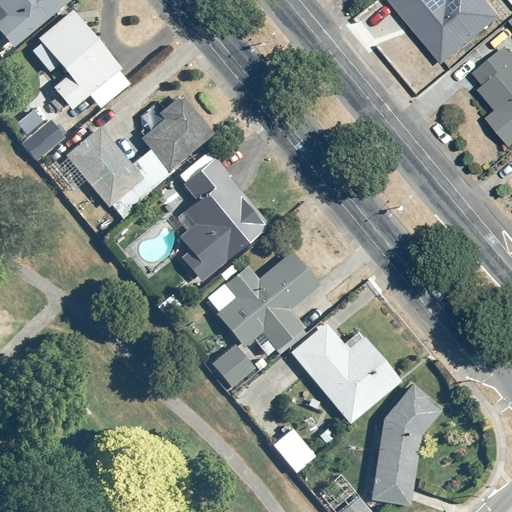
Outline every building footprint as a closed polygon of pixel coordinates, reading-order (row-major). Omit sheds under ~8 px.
[(0,0),(0,9),(4,15),(0,18),(0,34),(10,46),(64,0),(0,0)] [(390,0),(445,67),(504,17),(489,0),(390,0)] [(133,81),(69,7),(33,38),(37,43),(29,50),(46,70),(52,67),(62,79),(50,89),(70,112),(85,99),(97,112),(133,81)] [(511,50),(509,47),(478,73),(488,87),(481,92),(498,111),(490,118),(511,146),(511,50)] [(213,133),(179,94),(156,113),(161,119),(138,138),(166,172),(213,133)] [(63,137),(46,116),(19,139),(36,160),(63,137)] [(140,177),(97,126),(64,154),(106,205),(140,177)] [(268,225),(208,156),(179,181),(195,200),(181,212),(191,223),(174,238),(185,250),(177,257),(199,284),(268,225)] [(233,296),(211,314),(239,348),(259,331),(274,349),(300,327),(286,310),(317,284),(288,250),(254,278),(244,265),(222,283),(233,296)] [(345,347),(323,321),(287,351),(346,422),(397,380),(360,336),(345,347)] [(405,385),(379,418),(367,501),(406,506),(416,434),(436,410),(405,385)] [(310,454),(287,426),(267,443),(290,471),(310,454)] [(368,511),(351,493),(330,511),(368,511)]
